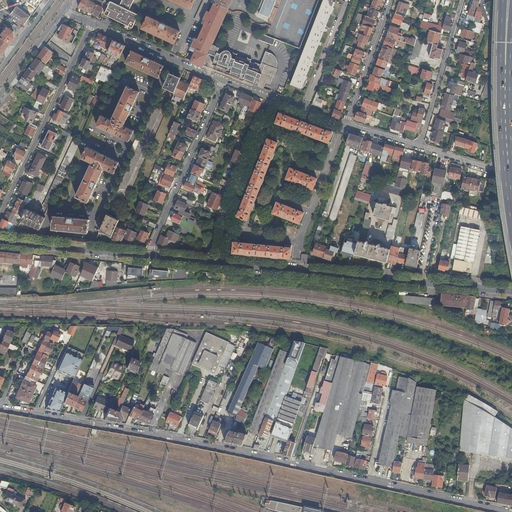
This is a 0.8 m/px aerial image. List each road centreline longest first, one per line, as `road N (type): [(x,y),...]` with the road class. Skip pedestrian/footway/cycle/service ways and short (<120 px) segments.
road 1 (unclassified): [(505,511),(0,408)]
road 2 (tertiary): [(297,270),(511,291)]
road 3 (residential): [(0,214),(92,23)]
road 4 (residential): [(147,255),(224,79)]
road 5 (residential): [(462,0),(419,146)]
road 6 (tertiary): [(0,240),(147,255)]
road 7 (residential): [(92,23),(224,79)]
road 8 (residential): [(223,232),(273,98)]
road 9 (residential): [(390,0),(345,125)]
